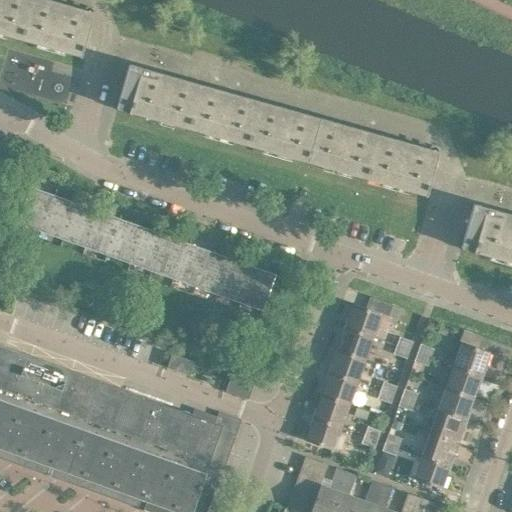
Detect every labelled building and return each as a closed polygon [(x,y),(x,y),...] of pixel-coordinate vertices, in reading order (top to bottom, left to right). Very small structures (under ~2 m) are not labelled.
[(32,0),(0,0),(0,33),(78,55),(78,56),(80,57),(92,15),(90,15),(90,16),(86,15),(32,0)] [(116,108),(128,111),(139,72),(127,68),(116,108)] [(139,72),(128,111),(128,112),(130,113),(130,112),(423,194),(423,195),(425,196),(436,155),(435,155),(431,154),(139,72)] [(17,222),(39,230),(52,194),(30,186),(17,222)] [(39,230),(62,238),(75,202),(52,194),(39,230)] [(62,238),(84,246),(97,210),(75,202),(62,238)] [(471,208),(460,247),(472,251),(483,212),(471,208)] [(84,246),(106,254),(119,218),(97,210),(84,246)] [(511,219),(483,212),(472,251),(511,261),(511,219)] [(106,254),(128,262),(141,226),(119,218),(106,254)] [(128,262),(151,270),(164,234),(141,226),(128,262)] [(151,270),(173,278),(186,242),(164,234),(151,270)] [(173,278),(195,286),(208,250),(186,242),(173,278)] [(195,286),(217,294),(230,258),(208,250),(195,286)] [(217,294),(240,302),(253,266),(230,258),(217,294)] [(253,266),(240,302),(262,310),(275,274),(253,266)] [(353,303),(345,326),(372,336),(381,313),(388,316),(392,304),(370,296),(365,308),(353,303)] [(392,304),(388,316),(394,318),(398,307),(392,304)] [(345,326),(336,349),(364,359),(372,336),(345,326)] [(461,342),(453,364),(481,374),(489,352),(477,347),(481,336),(463,330),(459,341),(461,342)] [(399,336),(396,344),(409,349),(412,341),(399,336)] [(409,349),(396,344),(393,353),(406,358),(409,349)] [(420,344),(417,352),(430,357),(433,348),(420,344)] [(36,461),(37,459),(66,470),(65,471),(67,472),(67,470),(96,481),(96,482),(97,483),(98,481),(127,492),(126,493),(128,494),(129,492),(158,503),(157,504),(159,505),(159,503),(183,511),(191,511),(198,492),(198,491),(205,471),(220,476),(220,475),(219,475),(223,465),(224,466),(225,464),(223,463),(227,454),(228,454),(229,452),(227,452),(231,443),(232,443),(233,441),(232,441),(235,431),(236,432),(237,430),(236,429),(239,420),(240,420),(240,419),(218,411),(214,422),(0,345),(0,445),(4,447),(4,449),(6,450),(6,448),(35,459),(34,460),(36,461)] [(336,349),(328,371),(356,381),(364,359),(336,349)] [(430,357),(417,352),(413,361),(427,365),(430,357)] [(194,361),(171,353),(166,367),(189,375),(194,361)] [(233,369),(256,378),(257,377),(256,376),(259,367),(260,367),(260,366),(237,358),(233,369)] [(453,364),(445,387),(473,397),(481,374),(453,364)] [(228,381),(252,389),(253,388),(251,388),(255,378),(256,379),(256,378),(233,369),(228,381)] [(328,371),(320,394),(348,404),(356,381),(328,371)] [(228,381),(224,392),(248,401),(248,400),(247,399),(251,390),(252,390),(252,389),(228,381)] [(383,381),(380,390),(393,394),(396,386),(383,381)] [(433,409),(437,410),(465,420),(473,397),(445,387),(440,401),(436,400),(433,409)] [(404,388),(401,397),(414,402),(417,393),(404,388)] [(393,394),(380,390),(377,398),(390,403),(393,394)] [(320,394),(312,417),(340,427),(348,404),(320,394)] [(414,402),(401,397),(397,405),(411,410),(414,402)] [(356,407),(354,414),(366,419),(369,411),(356,407)] [(465,420),(437,410),(429,433),(457,442),(465,420)] [(340,427),(312,417),(304,440),(332,449),(340,427)] [(394,420),(391,428),(399,430),(402,422),(394,420)] [(367,426),(364,435),(377,439),(380,431),(367,426)] [(388,433),(384,442),(398,447),(401,438),(388,433)] [(421,455),(449,465),(457,442),(429,433),(424,447),(420,445),(417,453),(421,455)] [(377,439),(364,435),(361,443),(374,448),(377,439)] [(398,447),(384,442),(381,450),(394,455),(398,447)] [(449,465),(421,455),(413,478),(406,476),(404,482),(421,488),(423,482),(441,488),(449,465)] [(299,466),(323,475),(327,464),(304,456),(304,457),(303,456),(302,457),(304,457),(301,466),(300,465),(299,466)] [(319,485),(320,484),(323,475),(299,466),(299,467),(300,468),(297,476),(296,475),(296,476),(319,485)] [(330,511),(345,471),(335,467),(328,487),(320,484),(319,485),(316,495),(312,506),(309,511),(330,511)] [(330,511),(350,511),(356,497),(348,494),(355,474),(345,471),(330,511)] [(316,495),(319,485),(296,476),(295,477),(296,478),(293,486),(292,486),(316,495)] [(350,511),(370,511),(381,484),(371,480),(364,500),(356,497),(350,511)] [(370,511),(391,511),(392,510),(384,507),(391,487),(381,484),(370,511)] [(288,497),(288,498),(312,506),(316,495),(292,486),(292,487),(293,488),(289,497),(288,497)] [(391,511),(411,511),(417,497),(407,493),(400,511),(397,511),(392,510),(391,511)] [(417,497),(411,511),(422,511),(427,500),(417,497)] [(285,507),(284,508),(296,511),(309,511),(312,506),(288,498),(289,499),(286,507),(285,507)]
